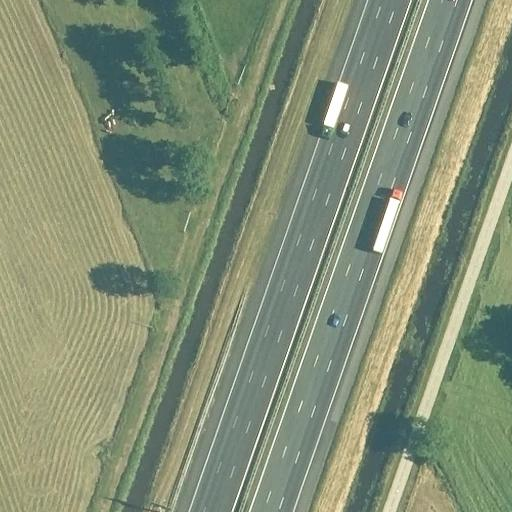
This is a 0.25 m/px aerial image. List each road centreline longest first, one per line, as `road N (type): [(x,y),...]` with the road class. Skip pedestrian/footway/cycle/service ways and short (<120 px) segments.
road 1 (motorway): [(272,511),(452,0)]
road 2 (motorway): [(392,0),(212,511)]
road 3 (track): [(100,511),(279,0)]
